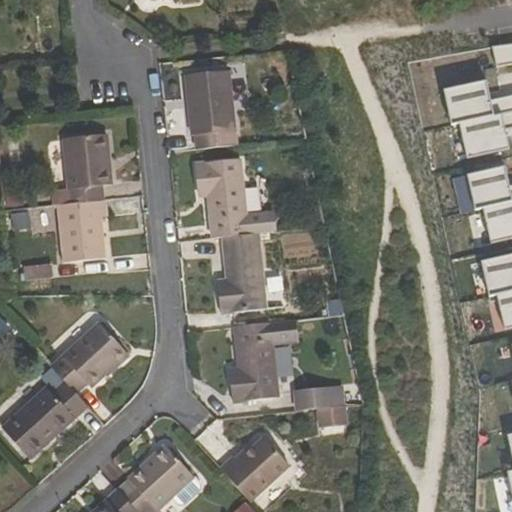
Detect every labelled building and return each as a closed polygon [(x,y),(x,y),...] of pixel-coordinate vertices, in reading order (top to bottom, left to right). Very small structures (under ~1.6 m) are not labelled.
[(198,151),(239,147),(230,72),(186,77),(193,136),(196,135),(198,151)] [(452,124),(511,110),(511,94),(482,101),(478,82),(437,91),(445,125),(452,124)] [(511,127),(511,110),(452,124),(460,158),(501,149),(497,131),(511,127)] [(70,204),(107,200),(105,187),(114,186),(110,136),(65,140),(70,204)] [(248,215),(242,161),(197,165),(198,186),(207,185),(209,199),(213,240),(222,239),(260,235),(278,232),(276,212),(248,215)] [(464,211),(471,209),(511,200),(511,184),(501,187),(497,167),(456,176),(464,211)] [(209,199),(207,185),(198,186),(200,200),(209,199)] [(64,264),(107,260),(103,219),(109,218),(108,200),(107,200),(70,204),(59,206),(64,264)] [(511,200),(471,209),(479,244),(511,236),(511,200)] [(222,315),(268,310),(260,235),(222,239),(227,281),(228,293),(220,293),(222,315)] [(483,297),(490,295),(511,290),(511,253),(475,262),(483,297)] [(53,279),(52,267),(26,269),(27,281),(53,279)] [(228,293),(227,281),(219,282),(220,293),(228,293)] [(511,290),(490,295),(498,330),(511,326),(511,290)] [(275,344),(299,342),(297,321),(234,327),(239,369),(240,382),(231,382),(234,404),(280,399),(275,344)] [(129,356),(100,324),(52,368),(65,382),(78,396),(89,386),(92,389),(129,356)] [(511,343),(501,346),(509,381),(511,380),(511,343)] [(240,382),(239,369),(230,370),(231,382),(240,382)] [(509,417),(511,416),(511,380),(509,381),(501,383),(509,417)] [(78,396),(65,382),(52,393),(47,388),(2,429),(32,462),(90,408),(78,396)] [(341,387),(330,389),(332,407),(344,406),(341,387)] [(330,389),(295,392),(297,412),(320,409),(332,407),(330,389)] [(322,429),(347,425),(345,406),(344,406),(332,407),(320,409),(322,429)] [(510,471),(511,470),(511,433),(502,435),(510,471)] [(221,470),(251,503),(290,467),(263,438),(237,462),(234,458),(221,470)] [(149,511),(154,508),(158,511),(194,479),(166,448),(129,481),(131,483),(120,492),(137,511),(149,511)] [(511,470),(510,471),(502,472),(509,507),(511,506),(511,470)] [(93,511),(137,511),(120,492),(117,490),(93,511)]
